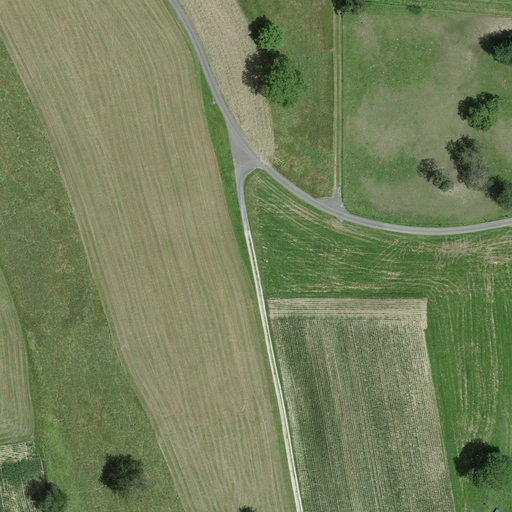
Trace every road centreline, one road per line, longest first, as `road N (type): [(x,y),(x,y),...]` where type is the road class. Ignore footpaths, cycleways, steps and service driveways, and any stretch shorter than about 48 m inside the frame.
road 1 (unclassified): [(511,222),(407,230),(337,214),(292,189),(231,124),(171,0)]
road 2 (track): [(231,124),(299,511)]
road 3 (track): [(338,0),(337,214)]
